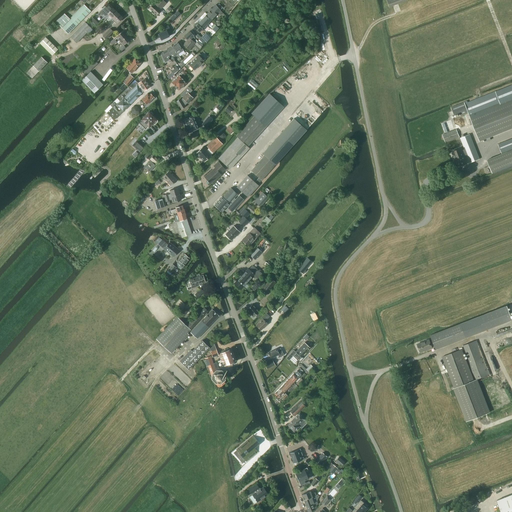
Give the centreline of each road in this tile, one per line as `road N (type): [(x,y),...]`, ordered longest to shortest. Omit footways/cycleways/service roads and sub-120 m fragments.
road 1 (unclassified): [(401,511),(361,416),(336,308),(340,272),(385,214),(342,0)]
road 2 (unclassified): [(303,511),(148,54)]
